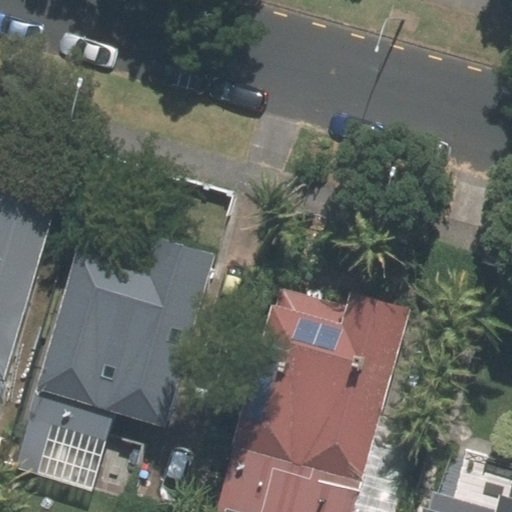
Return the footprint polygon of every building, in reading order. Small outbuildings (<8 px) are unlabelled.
[(4,203),(0,202),(0,427),(5,428),(67,207),(7,190),(4,203)] [(169,249),(96,230),(40,431),(68,439),(71,426),(116,439),(125,408),(180,424),(228,251),(172,235),(169,249)] [(360,308),(293,289),(230,511),(365,511),(423,305),(365,289),(360,308)] [(0,486),(13,439),(0,434),(0,486)] [(511,511),(445,492),(439,511),(511,511)] [(176,511),(128,500),(124,511),(176,511)]
